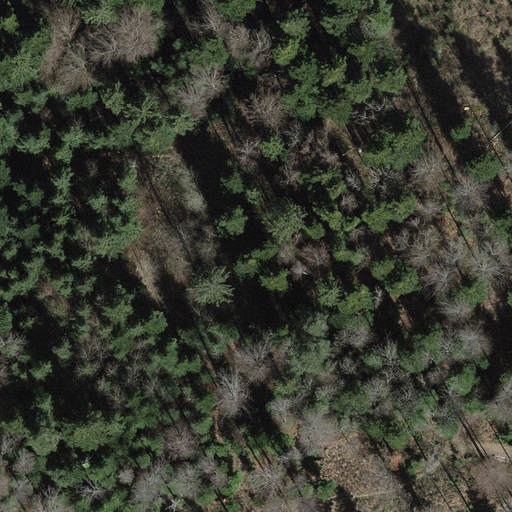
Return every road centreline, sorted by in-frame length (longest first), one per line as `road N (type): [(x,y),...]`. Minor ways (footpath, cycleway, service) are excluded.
road 1 (track): [(0,159),(223,135),(511,83)]
road 2 (track): [(511,388),(361,488),(260,511)]
